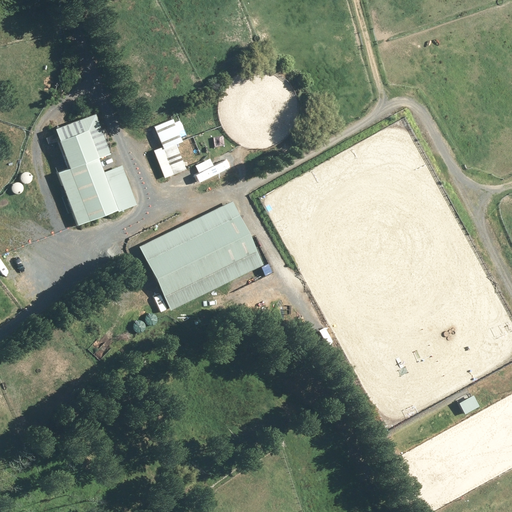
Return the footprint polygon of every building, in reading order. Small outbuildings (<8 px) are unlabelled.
[(60,172),(80,225),(134,205),(99,113),(53,130),(67,170),(60,172)] [(163,147),(154,150),(165,178),(187,170),(177,145),(183,142),(174,119),(155,126),(163,147)] [(10,188),(17,196),(34,180),(27,172),(10,188)] [(143,247),(171,311),(266,270),(238,205),(143,247)] [(131,325),(137,335),(160,321),(154,311),(131,325)] [(115,347),(105,335),(89,349),(99,361),(115,347)] [(457,400),(465,415),(480,407),(472,392),(457,400)]
